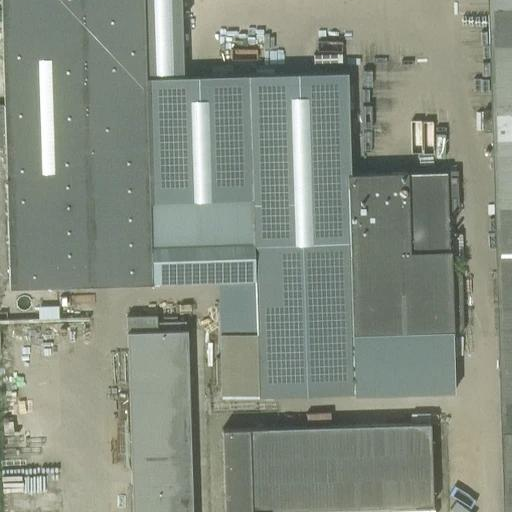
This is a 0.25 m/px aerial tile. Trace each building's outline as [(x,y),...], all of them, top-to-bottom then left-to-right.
[(0,0),(0,11),(3,105),(0,105),(0,147),(4,148),(8,287),(253,280),(252,245),(250,195),(148,198),(144,78),(141,0),(0,0)] [(511,511),(511,0),(488,0),(491,77),(492,110),(484,110),(484,132),(493,132),(496,211),(504,511),(511,511)] [(347,72),(144,78),(148,198),(250,195),(252,245),(253,280),(254,309),(218,310),(219,358),(214,358),(215,384),(220,384),(220,397),(353,393),(353,394),(441,392),(453,391),(451,332),(460,332),(459,292),(458,271),(448,271),(447,231),(446,211),(457,211),(456,171),(350,174),(347,72)] [(126,318),(127,333),(131,511),(191,511),(186,332),(184,332),(184,324),(154,325),(154,318),(126,318)] [(221,430),(223,511),(267,511),(268,511),(431,506),(428,424),(221,430)]
